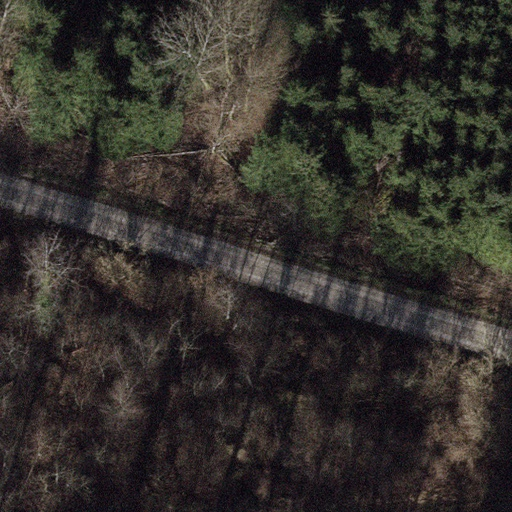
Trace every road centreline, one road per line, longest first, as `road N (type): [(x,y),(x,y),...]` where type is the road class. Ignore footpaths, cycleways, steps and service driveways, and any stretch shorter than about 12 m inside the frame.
road 1 (track): [(0,175),(164,217),(511,331)]
road 2 (track): [(511,475),(279,511)]
